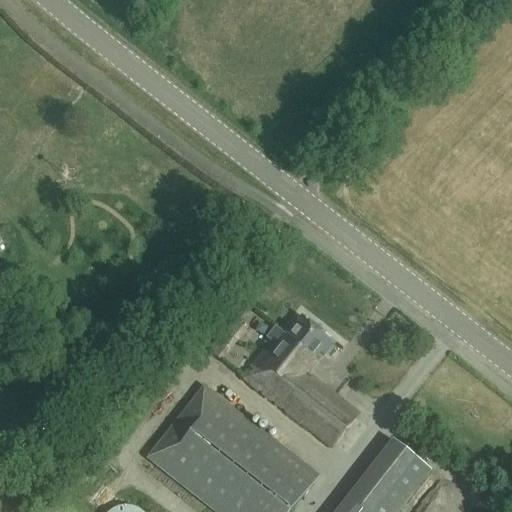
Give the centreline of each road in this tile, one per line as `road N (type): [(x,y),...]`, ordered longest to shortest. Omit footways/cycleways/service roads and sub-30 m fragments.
road 1 (secondary): [(511,362),(51,0)]
road 2 (track): [(297,194),(72,473),(54,484),(0,482)]
